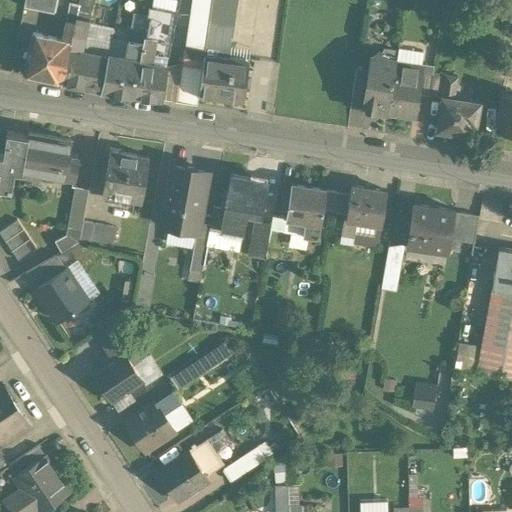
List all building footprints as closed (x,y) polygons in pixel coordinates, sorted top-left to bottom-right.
[(57,0),(24,0),(23,8),(54,14),(57,0)] [(167,66),(162,102),(196,107),(198,97),(204,55),(211,0),(192,0),(181,64),(167,66)] [(230,48),(236,0),(211,0),(204,55),(221,57),(222,50),(230,48)] [(143,37),(156,39),(150,64),(167,66),(177,13),(148,9),(143,37)] [(88,20),(75,17),(69,41),(61,82),(89,88),(96,55),(80,52),(82,47),(88,20)] [(69,41),(33,33),(23,74),(61,82),(69,41)] [(139,61),(142,44),(134,42),(135,38),(130,37),(126,59),(139,61)] [(162,102),(167,66),(150,64),(156,39),(143,37),(142,44),(139,61),(132,96),(132,98),(162,102)] [(385,57),(379,50),(373,56),(370,71),(364,107),(389,111),(397,63),(397,59),(385,57)] [(107,58),(96,55),(89,88),(100,92),(107,58)] [(221,57),(204,55),(198,97),(243,104),(249,61),(221,57)] [(126,59),(108,56),(107,58),(100,92),(132,96),(139,61),(126,59)] [(422,67),(397,63),(389,111),(415,115),(418,94),(422,71),(422,67)] [(434,65),(423,64),(422,67),(422,71),(432,73),(434,65)] [(370,71),(357,68),(351,105),(364,107),(370,71)] [(432,73),(422,71),(418,94),(429,96),(432,73)] [(445,74),(434,72),(430,96),(441,98),(445,75),(445,74)] [(457,77),(445,75),(441,98),(454,99),(457,77)] [(454,99),(441,98),(436,131),(467,136),(469,124),(476,125),(480,103),(454,99)] [(511,101),(503,99),(496,133),(511,135),(511,101)] [(6,132),(3,154),(0,153),(0,187),(11,189),(14,170),(21,171),(26,135),(6,132)] [(71,140),(27,133),(26,135),(21,171),(22,171),(22,173),(35,175),(36,173),(74,179),(77,159),(68,157),(71,140)] [(148,158),(108,151),(101,194),(141,201),(148,158)] [(185,166),(182,168),(171,166),(162,220),(165,226),(193,231),(195,232),(198,214),(206,172),(195,170),(193,168),(185,166)] [(265,178),(248,175),(248,178),(230,174),(224,210),(245,214),(258,216),(265,178)] [(326,191),(290,184),(288,196),(282,195),(280,208),(286,209),(284,220),(305,223),(302,235),(318,238),(321,216),(326,191)] [(388,191),(352,185),(350,195),(346,220),(359,222),(383,226),(388,191)] [(88,189),(74,187),(67,227),(80,230),(82,220),(88,189)] [(338,193),(326,191),(321,216),(333,218),(338,193)] [(350,195),(338,193),(333,218),(346,220),(350,195)] [(453,209),(413,203),(406,245),(447,251),(449,238),(453,211),(453,209)] [(211,208),(210,216),(208,227),(220,229),(224,210),(211,208)] [(245,214),(224,210),(220,229),(242,233),(245,214)] [(478,215),(453,211),(449,238),(474,242),(478,215)] [(210,216),(198,214),(195,232),(193,231),(192,237),(206,239),(208,227),(210,216)] [(271,217),(269,225),(269,230),(302,235),(305,223),(284,220),(271,217)] [(16,220),(0,231),(0,235),(5,242),(23,230),(16,220)] [(116,227),(82,220),(80,230),(78,242),(111,249),(116,227)] [(359,222),(346,220),(343,241),(355,243),(359,222)] [(259,223),(255,247),(266,248),(269,230),(269,225),(259,223)] [(80,230),(67,227),(65,235),(53,242),(60,253),(78,242),(80,230)] [(23,230),(5,242),(11,252),(29,239),(23,230)] [(29,239),(11,252),(17,261),(35,249),(29,239)] [(380,295),(394,297),(403,251),(388,249),(380,295)] [(511,255),(502,254),(496,291),(511,293),(511,255)] [(56,255),(25,273),(34,287),(64,267),(56,255)] [(64,267),(34,287),(57,321),(87,301),(64,267)] [(140,276),(134,311),(146,313),(153,279),(140,276)] [(511,388),(511,293),(496,291),(491,290),(481,348),(458,344),(452,378),(511,388)] [(421,302),(394,297),(390,320),(417,325),(421,302)] [(116,322),(97,334),(104,344),(122,332),(116,322)] [(122,332),(104,344),(109,353),(121,346),(122,347),(129,343),(122,332)] [(139,360),(129,343),(122,347),(132,364),(139,360)] [(121,346),(109,353),(113,359),(94,372),(111,399),(139,382),(142,380),(132,364),(122,347),(121,346)] [(200,357),(169,377),(177,389),(208,369),(200,357)] [(149,375),(139,360),(132,364),(142,380),(149,375)] [(142,380),(139,382),(145,392),(165,379),(159,370),(149,375),(142,380)] [(0,383),(0,446),(29,427),(0,383)] [(415,384),(413,399),(433,403),(436,388),(415,384)] [(172,391),(156,401),(164,412),(179,402),(172,391)] [(156,401),(125,420),(144,450),(175,430),(164,412),(156,401)] [(223,428),(207,439),(222,461),(238,451),(223,428)] [(207,439),(189,450),(206,475),(223,464),(222,461),(207,439)] [(9,465),(7,466),(14,476),(44,454),(38,445),(9,465)] [(256,447),(223,469),(230,481),(264,459),(256,447)] [(189,450),(158,470),(178,500),(209,480),(206,475),(189,450)] [(0,451),(0,471),(7,466),(9,465),(0,451)] [(14,476),(13,476),(21,488),(38,511),(41,511),(71,491),(44,454),(14,476)] [(38,511),(21,488),(3,501),(10,511),(38,511)] [(275,489),(275,508),(288,508),(287,488),(275,489)]
